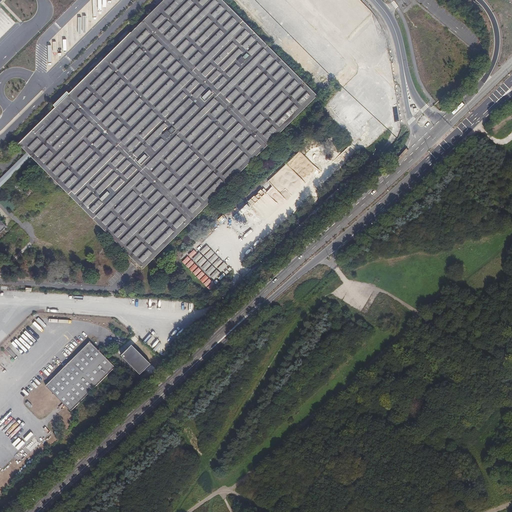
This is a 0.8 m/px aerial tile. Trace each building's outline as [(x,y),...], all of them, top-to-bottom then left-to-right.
[(222,0),(164,0),(132,33),(17,141),(138,262),(144,269),(318,96),(222,0)] [(350,19),(334,0),(316,0),(343,26),(350,19)] [(359,0),(334,0),(350,19),(365,5),(359,0)] [(244,219),(248,222),(257,210),(246,203),(235,219),(241,224),(244,219)] [(91,343),(46,387),(72,412),(116,368),(91,343)] [(150,364),(132,345),(121,355),(140,374),(150,364)]
